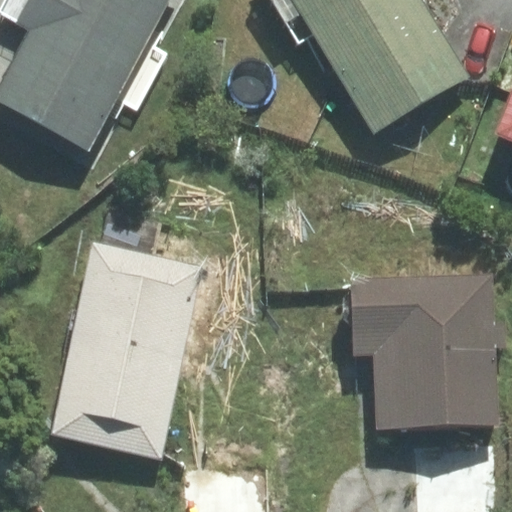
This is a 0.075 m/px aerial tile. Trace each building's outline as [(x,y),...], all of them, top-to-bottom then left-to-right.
[(95,155),(176,0),(5,0),(0,10),(0,13),(39,34),(1,107),(95,155)] [(298,0),(384,137),(474,81),(423,0),(298,0)] [(212,261),(99,237),(58,435),(172,459),(212,261)] [(501,433),(501,251),(387,251),(387,282),(354,282),(354,356),(378,356),(379,434),(410,434),(466,434),(501,433)] [(279,511),(280,462),(185,460),(184,511),(279,511)]
